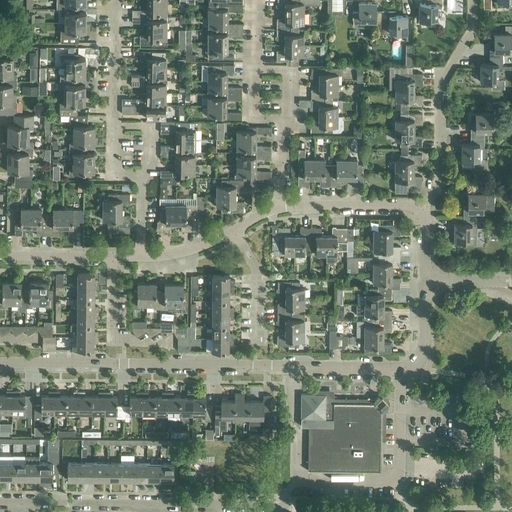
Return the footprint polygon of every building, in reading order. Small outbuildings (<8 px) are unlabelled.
[(86,5),(86,0),(65,0),(65,1),(61,1),(57,1),(57,8),(61,8),(79,8),(79,4),(86,5)] [(320,0),(277,0),(277,6),(277,7),(285,7),(285,13),(304,13),(304,4),(311,4),(312,5),(314,5),(315,5),(317,4),(320,4),(320,0)] [(327,0),(328,13),(343,12),(346,3),(346,0),(327,0)] [(442,8),(441,0),(425,0),(425,3),(419,3),(419,20),(430,21),(430,18),(437,19),(437,8),(442,8)] [(243,11),(243,4),(228,4),(228,7),(223,7),(223,1),(218,1),(218,4),(208,4),(208,17),(228,17),(228,11),(243,11)] [(383,25),(383,11),(377,11),(377,2),(359,2),(359,11),(353,11),(353,20),(354,20),(354,24),(356,27),(372,27),(372,24),(378,24),(383,25)] [(167,16),(167,3),(147,3),(147,9),(132,9),(132,16),(147,16),(147,19),(153,20),(153,13),(157,13),(157,16),(167,16)] [(79,13),(79,8),(61,8),(61,15),(65,15),(65,21),(86,22),(86,13),(79,13)] [(394,11),(383,11),(383,25),(378,24),(378,33),(397,33),(407,34),(407,15),(394,15),(394,11)] [(167,28),(167,16),(157,16),(157,13),(153,13),(153,20),(147,19),(147,16),(132,16),(132,22),(147,23),(147,28),(167,28)] [(304,23),(304,13),(285,13),(285,18),(277,18),(277,29),(300,29),(300,23),(304,23)] [(243,30),(243,23),(228,23),(228,17),(208,17),(208,29),(218,29),(218,33),(222,33),(222,26),(228,26),(228,30),(243,30)] [(86,32),(86,22),(65,21),(65,28),(61,28),(61,42),(79,42),(79,32),(86,32)] [(243,36),(243,30),(228,30),(228,26),(222,26),(222,33),(218,33),(218,29),(208,29),(208,42),(228,42),(228,36),(243,36)] [(166,45),(167,28),(147,28),(147,35),(140,35),(140,45),(150,45),(166,45)] [(299,35),(300,29),(277,29),(277,38),(276,38),(276,39),(285,39),(285,45),(304,45),(304,35),(299,35)] [(490,46),(489,57),(503,57),(503,50),(510,50),(510,44),(511,44),(511,33),(494,33),(494,46),(490,46)] [(228,48),(228,42),(208,42),(208,58),(225,58),(235,59),(235,48),(228,48)] [(304,55),(304,45),(285,45),(285,50),(277,50),(277,61),(287,61),(287,65),(298,65),(298,55),(304,55)] [(17,56),(17,46),(0,46),(0,65),(13,66),(13,59),(17,59),(17,56)] [(166,51),(150,51),(140,51),(140,61),(147,61),(147,67),(166,67),(166,51)] [(60,53),(60,60),(65,60),(64,66),(86,67),(86,58),(78,58),(78,53),(60,53)] [(503,68),(503,57),(489,57),(489,63),(481,63),(481,81),(492,81),(492,79),(498,79),(498,68),(503,68)] [(235,64),(225,64),(201,64),(201,80),(208,80),(227,81),(227,74),(234,75),(235,64)] [(13,72),(13,66),(0,65),(0,79),(17,79),(17,72),(13,72)] [(85,77),(86,67),(64,66),(64,73),(61,73),(60,80),(78,80),(78,77),(85,77)] [(166,80),(166,67),(147,67),(147,73),(131,73),(131,79),(147,80),(147,83),(151,83),(151,76),(157,76),(157,80),(166,80)] [(343,67),(335,67),(312,67),(311,77),(311,78),(319,78),(319,83),(339,84),(339,75),(343,72),(343,67)] [(423,73),(413,73),(411,73),(408,73),(401,73),(401,79),(396,79),(396,89),(415,89),(415,84),(423,84),(423,73)] [(166,92),(166,80),(157,80),(157,76),(151,76),(151,83),(147,83),(147,80),(131,79),(131,86),(146,86),(146,92),(166,92)] [(17,86),(17,79),(0,79),(0,92),(13,93),(13,86),(17,86)] [(78,85),(78,80),(60,80),(60,87),(64,87),(64,94),(85,94),(85,85),(78,85)] [(242,93),(242,87),(227,87),(227,81),(208,80),(207,93),(217,93),(217,96),(222,96),(222,90),(227,89),(227,93),(242,93)] [(339,94),(339,84),(319,83),(319,89),(311,89),(311,100),(334,100),(337,100),(337,94),(339,94)] [(242,100),(242,93),(227,93),(227,89),(222,90),(222,96),(217,96),(217,93),(207,93),(207,105),(227,105),(227,100),(242,100)] [(415,94),(415,89),(396,89),(396,100),(401,100),(401,106),(401,109),(409,109),(409,105),(422,105),(422,95),(423,95),(423,94),(415,94)] [(17,114),(17,99),(17,93),(13,93),(0,92),(0,113),(16,114),(17,114)] [(166,105),(166,92),(146,92),(146,98),(131,98),(131,104),(146,105),(147,102),(152,102),(152,108),(156,108),(156,105),(166,105)] [(85,104),(85,94),(64,94),(64,100),(60,100),(60,114),(70,114),(78,114),(78,104),(85,104)] [(334,105),(334,100),(311,100),(311,109),(311,110),(319,110),(319,116),(339,116),(339,115),(339,105),(334,105)] [(166,118),(166,108),(166,105),(156,105),(156,108),(152,108),(152,102),(147,102),(146,105),(131,104),(122,104),(122,113),(135,113),(135,111),(142,111),(142,112),(143,112),(143,111),(146,111),(146,118),(166,118)] [(242,119),(242,112),(227,112),(227,105),(207,105),(207,115),(217,115),(217,118),(242,119)] [(409,113),(409,109),(401,109),(401,120),(396,120),(396,130),(414,130),(414,124),(422,124),(422,113),(409,113)] [(471,126),(471,137),(484,137),(484,130),(491,130),(491,124),(493,124),(493,113),(475,112),(475,126),(471,126)] [(33,114),(17,114),(16,114),(15,125),(8,125),(8,134),(29,134),(29,127),(33,127),(33,114)] [(88,114),(78,114),(70,114),(70,127),(74,128),(74,134),(95,135),(95,125),(88,125),(88,114)] [(343,115),(339,115),(339,116),(319,116),(319,121),(311,121),(311,132),(334,132),(340,132),(343,130),(343,115)] [(196,129),(194,129),(194,121),(171,121),(161,121),(161,132),(176,132),(176,139),(196,139),(196,129)] [(237,130),(237,139),(256,140),(257,133),(272,133),(272,127),(246,126),(246,130),(237,130)] [(414,135),(414,130),(396,130),(396,141),(401,141),(401,150),(408,150),(408,146),(422,146),(422,136),(423,136),(423,135),(414,135)] [(29,141),(29,134),(8,134),(8,144),(15,144),(15,147),(33,148),(33,141),(29,141)] [(95,144),(95,135),(74,134),(74,141),(70,141),(69,148),(87,148),(87,144),(95,144)] [(462,143),(462,161),(472,161),(472,168),(479,168),(483,168),(486,164),(487,158),(488,158),(488,156),(487,155),(487,148),(484,148),(484,137),(471,137),(471,143),(462,143)] [(196,151),(196,139),(176,139),(176,145),(161,144),(161,151),(177,151),(177,155),(181,155),(182,148),(186,148),(186,151),(196,151)] [(256,145),(256,140),(237,139),(237,152),(247,152),(247,156),(252,155),(252,149),(257,149),(257,152),(271,152),(271,146),(256,145)] [(33,155),(33,148),(15,147),(15,152),(8,152),(8,161),(29,161),(29,155),(33,155)] [(87,152),(87,148),(69,148),(69,155),(73,155),(73,161),(95,162),(95,153),(87,152)] [(196,164),(196,151),(186,151),(186,148),(182,148),(181,155),(177,155),(177,151),(161,151),(160,158),(176,158),(176,164),(196,164)] [(309,178),(315,178),(315,159),(305,159),(305,148),(298,148),(298,185),(308,186),(309,186),(309,178)] [(271,159),(271,152),(257,152),(257,149),(252,149),(252,155),(247,156),(247,152),(237,152),(237,165),(256,165),(256,158),(271,159)] [(422,154),(412,154),(408,154),(408,150),(401,150),(400,161),(395,161),(395,170),(414,171),(414,165),(422,165),(422,154)] [(331,186),(331,165),(326,164),(326,159),(315,159),(315,178),(320,178),(320,186),(331,186)] [(341,178),(347,178),(347,160),(337,160),(337,165),(331,165),(331,186),(341,186),(340,186),(341,186),(341,178)] [(363,186),(363,176),(363,165),(357,165),(358,160),(347,160),(347,178),(352,178),(352,186),(363,186)] [(29,168),(29,161),(8,161),(7,171),(15,171),(15,175),(17,175),(17,180),(33,180),(33,168),(29,168)] [(94,172),(95,162),(73,161),(73,168),(69,168),(69,176),(77,176),(87,176),(87,171),(94,172)] [(196,174),(196,164),(176,164),(175,170),(160,170),(160,176),(170,177),(177,177),(186,177),(186,173),(196,174)] [(256,171),(256,165),(237,165),(236,177),(252,177),(264,177),(271,178),(271,171),(256,171)] [(414,175),(414,171),(395,170),(395,192),(408,192),(408,186),(422,187),(422,176),(414,175)] [(160,197),(167,197),(167,183),(177,184),(177,177),(170,177),(160,176),(160,197)] [(264,188),(264,177),(252,177),(252,188),(264,188)] [(244,179),(234,179),(222,179),(222,185),(217,185),(217,196),(236,196),(236,190),(244,190),(244,179)] [(464,205),(463,217),(477,217),(477,210),(494,210),(494,190),(485,190),(485,192),(468,192),(468,205),(464,205)] [(103,199),(103,209),(122,210),(122,204),(130,204),(130,193),(108,193),(108,199),(103,199)] [(236,201),(236,196),(217,196),(217,206),(222,206),(222,212),(243,212),(243,202),(244,202),(244,201),(236,201)] [(170,223),(176,223),(177,204),(160,204),(160,220),(157,220),(157,222),(157,224),(157,226),(156,228),(156,229),(156,230),(156,229),(165,231),(170,231),(171,231),(170,223)] [(197,216),(197,209),(187,209),(187,204),(177,204),(176,223),(181,223),(181,231),(196,231),(197,216)] [(58,227),(63,227),(63,207),(53,207),(53,212),(47,212),(47,235),(57,235),(58,235),(58,227)] [(74,208),(63,207),(63,227),(68,227),(68,235),(79,235),(79,221),(83,221),(83,209),(73,209),(74,208)] [(26,227),(31,227),(31,208),(21,208),(21,213),(15,212),(15,234),(25,234),(25,235),(26,235),(26,227)] [(47,235),(47,212),(42,212),(42,208),(31,208),(31,227),(36,227),(36,235),(47,235)] [(122,215),(122,210),(103,209),(103,220),(108,220),(108,232),(130,233),(130,216),(130,215),(122,215)] [(477,244),(477,217),(463,217),(463,223),(455,223),(454,229),(451,229),(451,241),(465,241),(465,244),(477,244)] [(373,230),(373,240),(392,240),(393,235),(400,235),(400,224),(393,224),(379,224),(379,230),(373,230)] [(284,254),(294,254),(295,254),(295,235),(289,235),(289,227),(278,227),(278,233),(272,233),(272,249),(284,249),(284,254)] [(311,249),(311,227),(301,227),(300,227),(300,235),(295,235),(295,254),(305,254),(305,249),(311,249)] [(321,227),(311,227),(311,249),(316,249),(316,255),(327,255),(327,235),(321,235),(321,227)] [(347,240),(347,230),(343,230),(343,228),(333,228),(333,227),(332,227),(332,235),(327,235),(327,255),(327,262),(334,262),(337,259),(337,250),(347,250),(347,240)] [(505,230),(501,235),(506,239),(509,234),(505,230)] [(392,246),(392,240),(373,240),(373,251),(373,256),(378,256),(400,256),(400,246),(401,246),(392,246)] [(358,272),(358,256),(353,256),(347,256),(347,272),(358,272)] [(400,267),(400,256),(378,256),(373,256),(373,272),(392,272),(392,267),(400,267)] [(392,278),(392,272),(373,272),(373,283),(378,283),(378,288),(392,288),(400,288),(400,278),(392,278)] [(94,280),(95,273),(78,273),(78,286),(99,286),(99,280),(94,280)] [(230,280),(230,275),(213,274),(213,287),(234,288),(234,280),(235,280),(230,280)] [(11,302),(11,281),(2,281),(2,289),(0,288),(0,306),(5,307),(5,302),(11,302)] [(21,281),(11,281),(11,302),(18,302),(18,306),(18,310),(25,310),(25,306),(25,289),(21,289),(21,281)] [(300,281),(288,281),(278,281),(278,291),(277,291),(277,292),(286,292),(286,297),(305,298),(305,287),(300,287),(300,281)] [(38,303),(38,282),(30,282),(30,289),(25,289),(25,306),(31,306),(32,303),(38,303)] [(53,307),(53,285),(49,285),(49,282),(38,282),(38,303),(39,303),(39,306),(45,307),(53,307)] [(146,304),(146,283),(137,283),(137,290),(133,290),(133,308),(140,308),(140,304),(146,304)] [(156,283),(146,283),(146,304),(153,304),(153,308),(160,308),(160,290),(156,290),(156,283)] [(173,304),(174,283),(165,283),(165,290),(160,290),(160,308),(167,308),(168,310),(173,310),(173,304)] [(184,283),(174,283),(173,304),(173,310),(181,311),(188,311),(188,291),(183,291),(184,283)] [(99,292),(99,286),(78,286),(78,299),(94,299),(94,292),(99,292)] [(234,293),(234,288),(213,287),(213,300),(229,300),(229,293),(234,293)] [(392,299),(392,289),(392,288),(378,288),(370,288),(370,294),(365,294),(365,304),(384,304),(384,299),(392,299)] [(305,308),(305,298),(286,297),(286,303),(278,303),(278,313),(299,314),(299,308),(305,308)] [(94,306),(94,299),(78,299),(77,311),(99,311),(99,306),(94,306)] [(229,307),(229,300),(213,300),(212,312),(234,313),(234,307),(229,307)] [(384,309),(384,304),(365,304),(357,304),(357,314),(365,314),(365,320),(369,320),(392,320),(392,310),(384,309)] [(99,317),(99,311),(77,311),(77,324),(94,324),(94,317),(99,317)] [(234,319),(234,313),(212,312),(212,325),(229,325),(229,319),(234,319)] [(299,320),(299,314),(278,313),(277,323),(277,324),(285,324),(285,330),(304,330),(304,320),(299,320)] [(391,331),(392,320),(369,320),(369,327),(365,327),(365,336),(384,336),(384,331),(391,331)] [(174,331),(174,327),(174,322),(160,322),(160,327),(160,331),(163,337),(174,331)] [(187,327),(181,327),(181,322),(174,322),(174,327),(174,331),(177,337),(178,337),(187,337),(187,327)] [(94,331),(94,324),(77,324),(71,324),(70,330),(77,330),(77,337),(98,337),(98,331),(94,331)] [(11,329),(11,325),(0,325),(0,333),(1,335),(11,329)] [(25,330),(25,325),(11,325),(11,329),(15,335),(25,330)] [(39,330),(39,326),(25,325),(25,330),(28,336),(39,330)] [(229,332),(229,325),(212,325),(212,338),(233,338),(234,332),(229,332)] [(52,326),(39,326),(39,330),(42,336),(43,336),(52,336),(52,326)] [(147,331),(147,327),(133,327),(133,331),(136,337),(147,331)] [(160,331),(160,327),(147,327),(147,331),(150,337),(160,331)] [(304,340),(304,330),(285,330),(285,335),(277,335),(277,345),(299,346),(299,340),(304,340)] [(348,336),(342,336),(335,336),(335,348),(344,348),(348,339),(348,336)] [(384,336),(365,336),(364,352),(391,353),(391,342),(392,342),(384,342),(384,336)] [(98,342),(98,337),(77,337),(77,343),(70,343),(70,349),(94,349),(94,342),(98,342)] [(233,344),(233,338),(212,338),(212,351),(229,351),(229,344),(233,344)] [(0,411),(12,412),(13,390),(6,390),(6,395),(0,394),(0,411)] [(25,404),(25,395),(20,395),(20,390),(13,390),(12,412),(19,412),(19,417),(26,417),(26,425),(31,426),(31,414),(32,404),(25,404)] [(54,412),(54,391),(48,391),(48,395),(41,395),(41,404),(35,404),(34,417),(42,417),(42,412),(54,412)] [(66,412),(67,395),(60,395),(60,391),(54,391),(54,412),(66,412)] [(79,412),(79,391),(74,391),(74,395),(67,395),(66,412),(79,412)] [(92,412),(92,396),(85,396),(85,391),(79,391),(79,412),(92,412)] [(105,412),(105,391),(99,391),(99,396),(92,396),(92,412),(105,412)] [(110,391),(105,391),(105,412),(117,413),(117,418),(123,418),(123,405),(117,405),(117,396),(110,396),(110,391)] [(142,413),(142,392),(137,392),(137,396),(130,396),(130,405),(123,405),(123,418),(130,418),(130,413),(142,413)] [(155,413),(155,396),(148,396),(148,392),(142,392),(142,413),(155,413)] [(168,413),(168,392),(162,392),(162,396),(155,396),(155,413),(168,413)] [(180,413),(180,397),(174,397),(174,392),(168,392),(168,413),(180,413)] [(193,413),(193,392),(187,392),(187,397),(180,397),(180,413),(193,413)] [(199,392),(193,392),(193,413),(205,414),(205,419),(212,419),(212,406),(206,406),(206,397),(199,397),(199,392)] [(426,398),(426,394),(422,392),(419,394),(416,392),(413,394),(413,398),(417,401),(419,402),(420,401),(422,401),(422,400),(426,398)] [(249,417),(249,400),(242,400),(242,393),(235,393),(235,400),(235,417),(249,417)] [(333,426),(333,402),(326,402),(326,394),(301,393),(301,425),(309,426),(333,426)] [(370,402),(333,402),(333,426),(309,426),(308,470),(381,471),(382,414),(382,410),(387,404),(380,397),(375,402),(370,402)] [(235,400),(221,400),(221,405),(215,405),(215,433),(221,433),(221,429),(227,429),(227,417),(235,417),(235,400)] [(263,400),(249,400),(249,417),(263,417),(262,418),(263,424),(269,424),(269,406),(263,406),(263,400)] [(53,473),(59,473),(59,447),(57,447),(57,439),(48,438),(48,462),(40,462),(39,479),(53,479),(53,473)] [(81,479),(81,462),(68,462),(68,460),(62,460),(62,473),(68,473),(68,479),(81,479)] [(0,478),(13,478),(13,461),(0,461),(0,478)] [(26,479),(26,462),(13,461),(13,478),(26,479)] [(39,479),(40,462),(26,462),(26,479),(39,479)] [(94,479),(94,462),(81,462),(81,479),(94,479)] [(107,479),(108,462),(94,462),(94,479),(107,479)] [(121,479),(121,462),(108,462),(107,479),(121,479)] [(134,480),(134,463),(121,462),(121,479),(134,480)] [(147,480),(147,463),(134,463),(134,480),(147,480)] [(161,480),(161,463),(147,463),(147,480),(161,480)] [(174,480),(174,470),(174,463),(161,463),(161,480),(174,480)]
